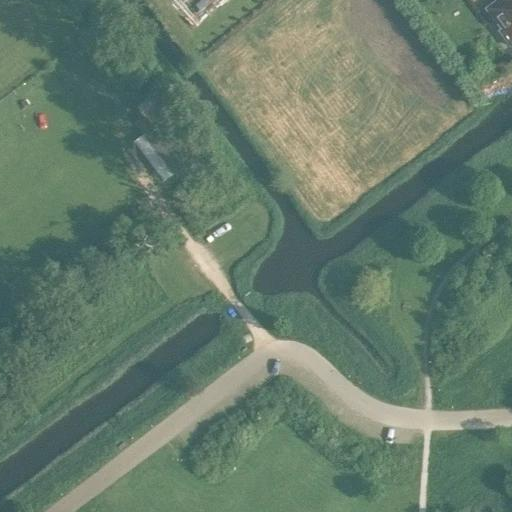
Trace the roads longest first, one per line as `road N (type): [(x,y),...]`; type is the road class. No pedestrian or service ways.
road 1 (unclassified): [(511,412),(389,411),(305,346),(276,349),(58,511)]
road 2 (track): [(193,248),(276,349)]
